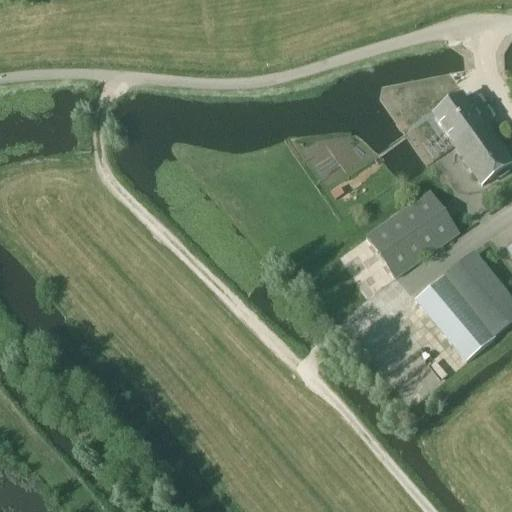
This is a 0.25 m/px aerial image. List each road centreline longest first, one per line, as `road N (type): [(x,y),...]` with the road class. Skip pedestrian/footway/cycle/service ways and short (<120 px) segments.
road 1 (track): [(427,511),(303,373),(107,182),(97,127),(114,76)]
road 2 (unclassified): [(0,79),(59,74),(252,84),(423,36),(511,24)]
